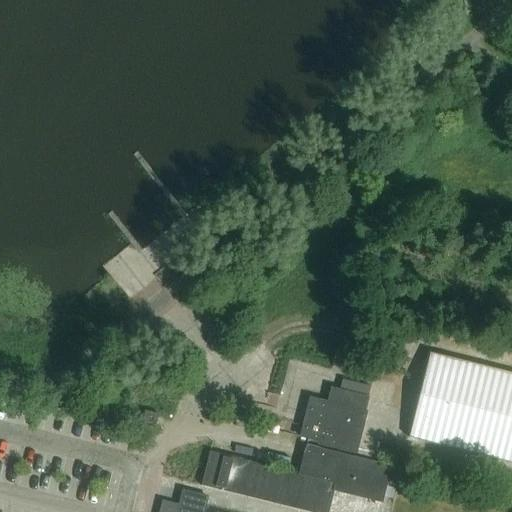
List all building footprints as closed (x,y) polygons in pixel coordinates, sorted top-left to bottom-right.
[(278,302),(304,282),(294,269),(268,288),(278,302)] [(261,347),(249,390),(266,395),(278,352),(261,347)] [(511,462),(511,374),(432,355),(411,438),(511,462)] [(342,380),(340,391),(367,398),(370,387),(342,380)] [(301,438),(354,451),(367,398),(331,389),(327,404),(310,400),(301,438)] [(158,426),(160,415),(146,412),(144,423),(158,426)] [(384,504),(393,468),(307,447),(301,475),(211,454),(203,488),(302,511),(331,511),(336,492),(384,504)] [(205,511),(209,498),(185,492),(181,507),(165,503),(162,511),(205,511)]
